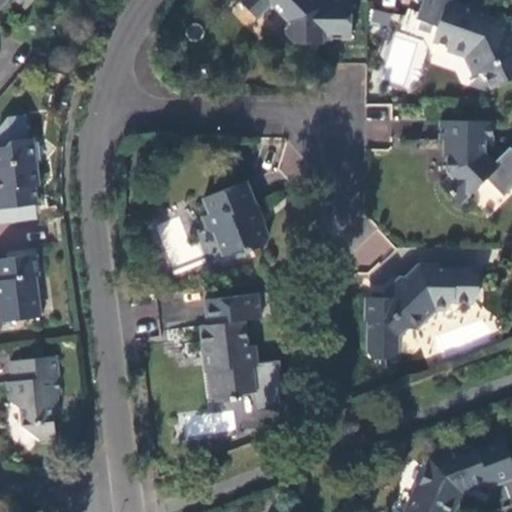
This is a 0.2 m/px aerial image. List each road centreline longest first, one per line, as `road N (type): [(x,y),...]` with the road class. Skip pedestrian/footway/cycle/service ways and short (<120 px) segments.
road 1 (residential): [(133,511),(97,278),(89,173),(95,109)]
road 2 (residential): [(95,109),(298,114),(322,124),(346,155),(344,227)]
road 3 (residential): [(122,511),(0,483)]
road 4 (residential): [(95,109),(108,67),(149,0)]
